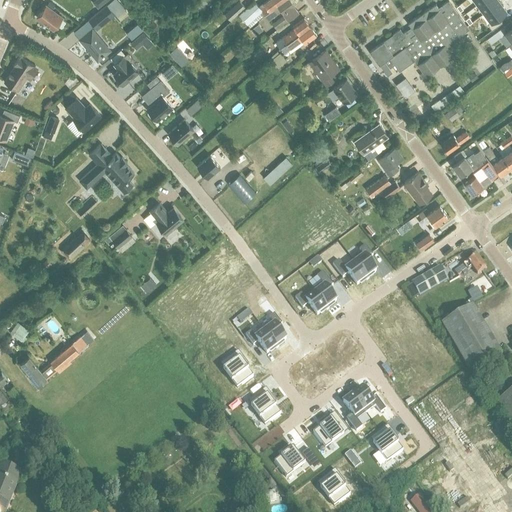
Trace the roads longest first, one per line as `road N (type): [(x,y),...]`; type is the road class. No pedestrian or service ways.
road 1 (residential): [(7,24),(76,62),(110,93),(229,229),(313,344)]
road 2 (residential): [(473,226),(331,28)]
road 3 (residential): [(368,367),(425,447),(364,499)]
road 4 (residential): [(473,226),(348,318)]
